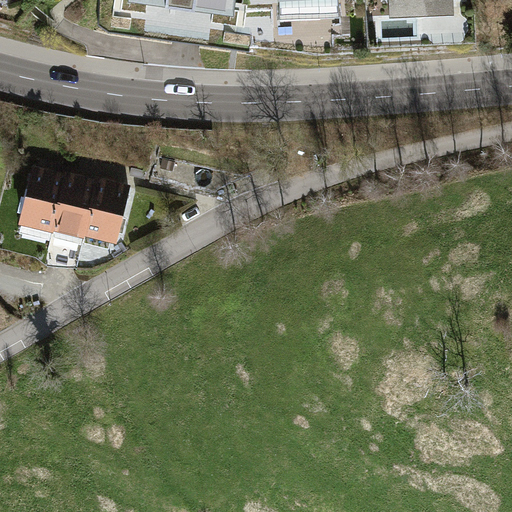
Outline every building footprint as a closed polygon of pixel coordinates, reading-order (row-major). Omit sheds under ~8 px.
[(127,0),(232,16),(234,0),(127,0)] [(279,0),(280,20),(339,17),(337,0),(279,0)] [(390,0),(391,13),(454,11),(453,0),(390,0)] [(33,169),(19,235),(57,244),(72,177),(33,169)] [(103,184),(72,177),(57,244),(88,251),(103,184)] [(135,191),(103,184),(88,251),(120,258),(135,191)]
